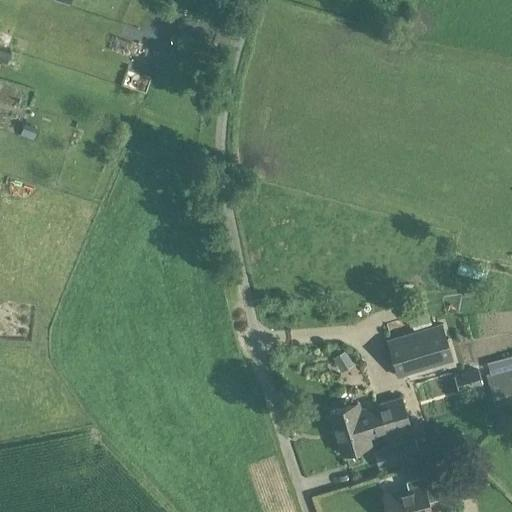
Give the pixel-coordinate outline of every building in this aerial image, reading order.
[(398,377),(450,363),(439,323),(388,340),(398,377)] [(494,406),(511,401),(511,367),(486,375),(494,406)] [(479,369),(454,377),(459,392),(468,389),(471,399),(485,395),(479,369)] [(361,410),(359,404),(330,413),(342,454),(371,446),(369,439),(410,427),(401,398),(361,410)] [(374,451),(380,470),(420,458),(415,439),(374,451)] [(387,511),(429,511),(427,502),(443,498),(437,473),(406,481),(408,490),(383,496),(387,511)]
